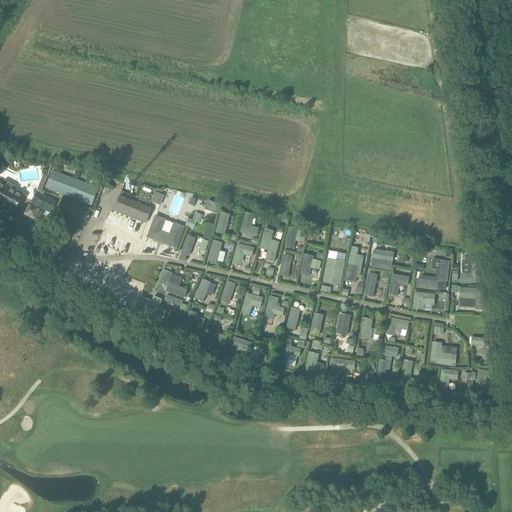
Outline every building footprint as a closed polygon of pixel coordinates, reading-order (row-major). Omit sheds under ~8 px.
[(91,206),(97,190),(98,189),(52,171),(45,188),(91,206)] [(42,191),(47,177),(43,176),(37,191),(44,195),(45,192),(42,191)] [(15,187),(4,181),(2,184),(0,183),(0,206),(1,207),(13,214),(23,196),(13,190),(15,187)] [(50,214),(56,203),(36,193),(30,205),(50,214)] [(146,222),(151,209),(119,197),(114,209),(146,222)] [(221,205),(215,202),(211,212),(217,214),(221,205)] [(23,215),(35,220),(40,210),(28,204),(23,215)] [(221,212),(215,233),(225,235),(231,214),(221,212)] [(240,232),(257,236),(259,228),(251,226),(254,214),(245,212),(240,232)] [(199,223),(202,216),(196,214),(193,221),(189,220),(186,226),(193,229),(196,222),(199,223)] [(47,248),(63,255),(77,224),(61,216),(47,248)] [(146,238),(176,250),(185,227),(174,223),(169,234),(162,231),(167,220),(155,216),(146,238)] [(36,242),(44,226),(34,221),(31,228),(25,225),(20,235),(36,242)] [(276,232),(283,234),(285,227),(278,225),(276,232)] [(207,226),(203,237),(209,239),(212,228),(207,226)] [(299,228),(289,226),(285,247),(294,249),(299,228)] [(276,230),(265,228),(260,248),(268,250),(266,260),(275,262),(280,241),(273,240),(276,230)] [(187,235),(181,253),(189,256),(196,239),(187,235)] [(223,243),(214,240),(208,260),(218,263),(223,243)] [(237,244),(232,263),(242,265),(244,255),(253,257),(255,248),(237,244)] [(359,248),(351,246),(345,280),(356,282),(357,277),(361,278),(365,256),(358,254),(359,248)] [(374,249),(371,267),(392,270),(395,252),(374,249)] [(347,253),(329,250),(323,281),(340,285),(347,253)] [(293,256),(283,253),(279,274),(289,276),(293,256)] [(316,257),(305,255),(300,276),(311,278),(316,257)] [(448,283),(449,262),(440,261),(433,260),(432,269),(436,270),(435,279),(420,277),(420,279),(418,279),(417,289),(440,291),(440,290),(445,291),(446,283),(448,283)] [(481,260),(471,260),(471,273),(462,273),(462,282),(481,282),(481,260)] [(182,277),(164,270),(156,289),(164,293),(163,295),(167,297),(165,300),(181,306),(182,304),(188,290),(178,286),(182,277)] [(389,273),(382,272),(381,279),(388,280),(389,273)] [(379,275),(368,273),(364,295),(374,297),(379,275)] [(410,277),(392,274),(388,294),(399,296),(401,285),(408,287),(410,277)] [(212,283),(202,279),(195,298),(204,302),(212,283)] [(235,284),(227,281),(220,301),(229,304),(235,284)] [(333,287),(322,285),(321,292),(331,294),(333,287)] [(435,294),(415,292),(414,309),(424,310),(424,304),(434,304),(435,294)] [(263,298),(246,293),(241,314),(250,316),(252,307),(260,309),(263,298)] [(152,301),(143,297),(137,310),(162,321),(167,310),(160,307),(163,300),(154,296),(152,301)] [(279,299),(270,296),(265,317),(274,319),(274,315),(282,317),(284,309),(279,308),(280,304),(278,304),(279,299)] [(481,299),(460,299),(459,308),(481,309),(481,299)] [(201,310),(191,306),(181,331),(191,335),(195,324),(202,327),(205,319),(198,316),(201,310)] [(300,310),(291,308),(286,328),(295,331),(300,310)] [(352,315),(340,313),(336,334),(348,336),(352,315)] [(323,316),(314,314),(310,334),(319,336),(323,316)] [(411,320),(388,316),(386,334),(396,335),(397,328),(409,330),(411,320)] [(380,319),(362,317),(360,338),(371,340),(373,324),(379,325),(380,319)] [(176,336),(178,329),(172,327),(170,334),(176,336)] [(219,331),(210,328),(203,348),(212,351),(215,342),(225,345),(228,337),(218,334),(219,331)] [(308,329),(302,328),(299,337),(300,337),(299,339),(305,341),(308,329)] [(254,342),(234,336),(231,345),(235,347),(234,350),(239,352),(240,348),(251,351),(254,342)] [(486,336),(471,336),(471,346),(477,346),(477,356),(490,356),(490,346),(486,346),(486,336)] [(444,343),(432,341),(429,364),(456,367),(459,348),(443,346),(444,343)] [(312,349),(321,351),(322,347),(319,347),(320,344),(314,342),(312,349)] [(292,346),(282,343),(278,364),(287,366),(289,354),(300,357),(302,349),(292,347),(292,346)] [(400,347),(385,345),(384,355),(399,357),(400,347)] [(319,355),(308,352),(302,378),(321,382),(324,367),(316,365),(319,355)] [(356,361),(331,357),(327,384),(338,385),(340,369),(355,371),(356,361)] [(391,360),(381,358),(376,379),(387,381),(391,360)] [(413,361),(404,360),(401,381),(410,382),(413,361)] [(365,371),(373,372),(374,364),(366,363),(365,371)] [(460,369),(442,368),(441,390),(450,391),(451,380),(460,380),(460,369)]
